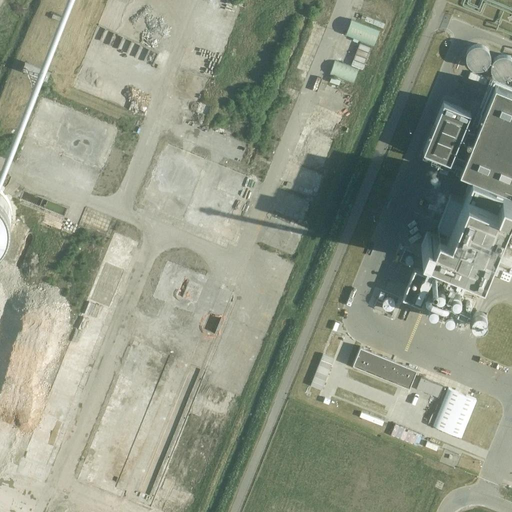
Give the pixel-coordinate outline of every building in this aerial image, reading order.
[(352,19),(346,34),(374,45),(380,30),(352,19)] [(371,47),(360,43),(351,65),(363,69),(371,47)] [(335,62),(329,76),(352,84),(357,70),(335,62)] [(468,77),(485,84),(487,79),(470,72),(468,77)] [(511,91),(495,85),(461,172),(471,176),(462,198),(450,193),(434,233),(428,231),(421,246),(483,271),(496,238),(509,243),(511,236),(511,207),(509,206),(511,202),(511,199),(511,91)] [(30,142),(114,168),(129,122),(45,96),(30,142)] [(444,100),(423,150),(450,161),(470,111),(444,100)] [(328,165),(338,138),(318,130),(308,158),(328,165)] [(245,242),(269,174),(169,139),(145,207),(245,242)] [(0,244),(50,240),(47,192),(36,193),(37,203),(0,205),(0,244)] [(272,211),(304,221),(308,209),(275,199),(272,211)] [(73,214),(66,230),(80,235),(87,220),(73,214)] [(269,222),(261,242),(293,256),(302,236),(269,222)] [(494,254),(511,261),(511,256),(496,250),(494,254)] [(492,259),(511,266),(511,261),(494,254),(492,259)] [(198,327),(232,338),(250,286),(170,257),(156,297),(203,314),(198,327)] [(489,268),(511,277),(511,275),(511,271),(491,263),(489,268)] [(487,272),(510,281),(511,277),(489,268),(487,272)] [(433,276),(415,269),(403,298),(421,305),(433,276)] [(466,275),(450,269),(445,280),(462,287),(466,275)] [(249,336),(265,343),(271,331),(254,324),(249,336)] [(332,332),(306,397),(318,401),(343,336),(332,332)] [(124,494),(166,509),(216,367),(178,354),(137,470),(117,463),(137,404),(150,409),(171,350),(137,339),(88,480),(117,491),(119,486),(126,489),(124,494)] [(417,369),(360,346),(353,365),(410,388),(417,369)] [(421,377),(416,389),(438,398),(443,386),(421,377)] [(477,399),(448,387),(433,425),(462,437),(477,399)] [(395,424),(391,435),(418,446),(423,435),(395,424)]
